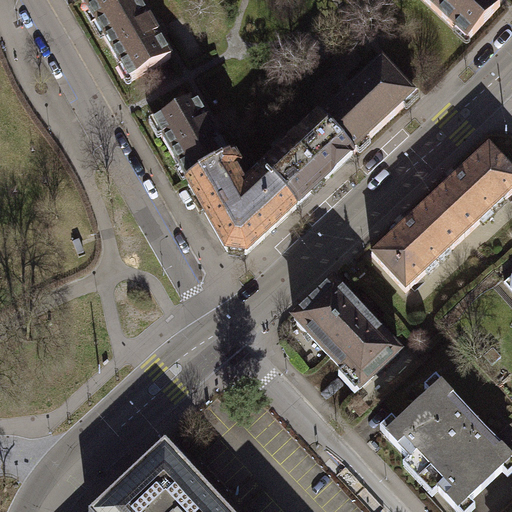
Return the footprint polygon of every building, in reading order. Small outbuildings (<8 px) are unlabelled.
[(138,1),(137,0),(82,0),(97,25),(138,1)] [(500,7),(493,0),(422,0),(468,42),(500,7)] [(171,59),(138,1),(97,25),(130,82),(171,59)] [(321,118),(319,119),(354,156),(415,98),(382,63),(322,119),(321,118)] [(155,125),(188,183),(230,159),(196,101),(155,125)] [(297,208),(354,156),(319,119),(300,137),(299,136),(286,148),(287,149),(263,172),(297,208)] [(511,170),(490,147),(431,202),(465,239),(511,195),(511,170)] [(188,183),(228,252),(248,255),(297,208),(263,172),(246,188),(238,174),(240,167),(234,157),(230,159),(188,183)] [(406,293),(465,239),(431,202),(372,256),(406,293)] [(400,354),(334,283),(294,320),(343,372),(338,377),(356,395),(400,354)] [(461,511),(511,464),(511,458),(442,384),(386,437),(456,511),(461,511)] [(229,511),(165,444),(91,511),(229,511)]
